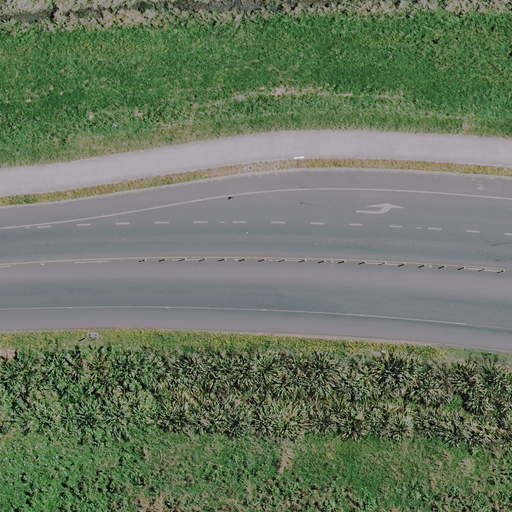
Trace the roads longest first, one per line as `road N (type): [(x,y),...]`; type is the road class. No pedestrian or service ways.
road 1 (primary): [(0,249),(74,233),(369,233),(511,242)]
road 2 (primary): [(511,303),(0,285)]
